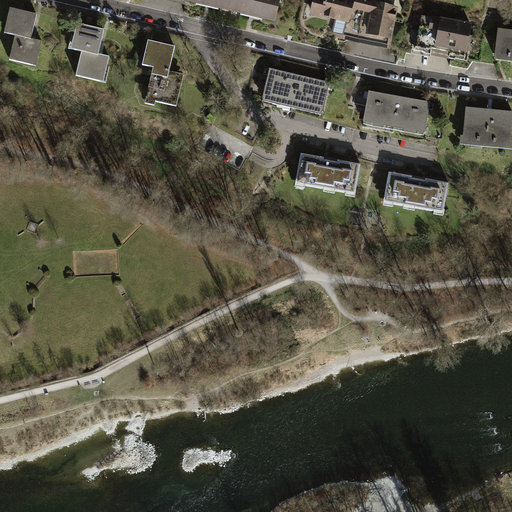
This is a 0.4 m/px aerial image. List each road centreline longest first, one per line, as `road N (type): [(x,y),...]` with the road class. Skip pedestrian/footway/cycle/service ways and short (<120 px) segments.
road 1 (track): [(511,281),(410,288),(320,272),(298,277),(95,378),(0,401)]
road 2 (residential): [(81,0),(436,80),(511,88)]
road 3 (track): [(0,149),(105,172),(320,272)]
